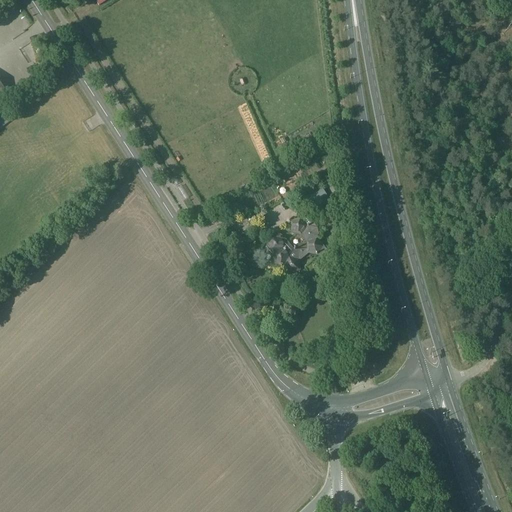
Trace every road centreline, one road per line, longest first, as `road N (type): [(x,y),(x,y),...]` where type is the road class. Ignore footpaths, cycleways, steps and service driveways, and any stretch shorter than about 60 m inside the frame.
road 1 (secondary): [(336,408),(295,394),(271,371),(32,0)]
road 2 (primary): [(347,0),(374,181),(431,390)]
road 3 (primary): [(450,384),(380,126),(359,0)]
road 4 (primary): [(495,511),(450,384)]
road 5 (primary): [(431,390),(476,511)]
